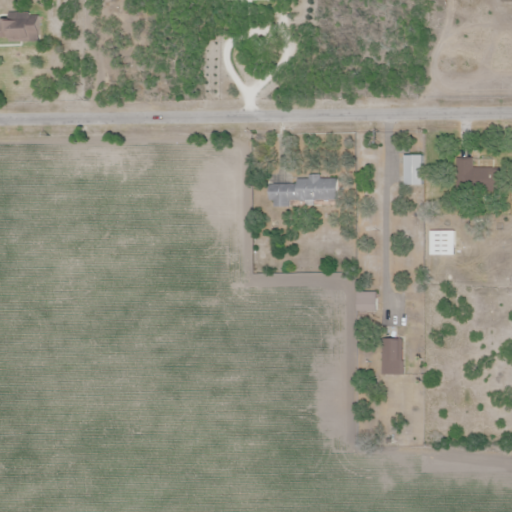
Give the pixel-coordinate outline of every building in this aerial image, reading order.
[(8,42),(40,42),(40,13),(8,13),(8,42)] [(493,167),(477,167),(477,154),(457,154),(457,188),(493,188),(493,167)] [(424,155),(405,155),(405,185),(424,185),(424,155)] [(338,178),(297,178),(297,184),(269,184),(269,207),(291,207),(291,202),(338,202),(338,178)] [(430,256),(455,256),(455,231),(430,231),(430,256)] [(378,291),(358,291),(358,314),(378,314),(378,291)] [(391,339),(391,375),(404,375),(404,339),(391,339)]
